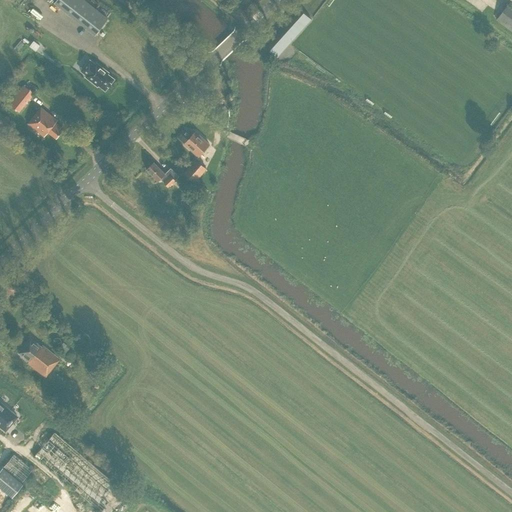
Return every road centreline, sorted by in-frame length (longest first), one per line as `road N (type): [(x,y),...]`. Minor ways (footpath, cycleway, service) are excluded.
road 1 (unclassified): [(511,494),(261,296),(186,263),(85,183)]
road 2 (unclassified): [(85,183),(193,77)]
